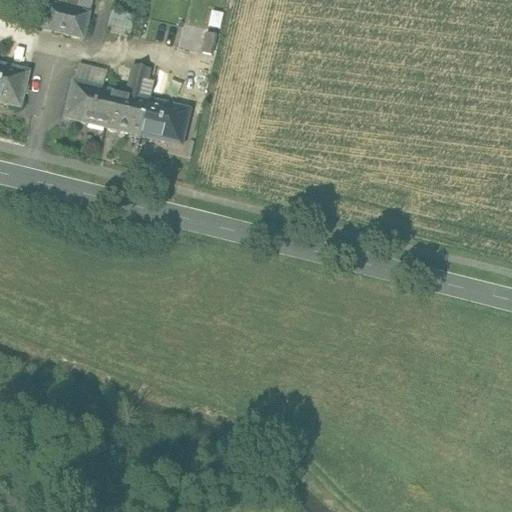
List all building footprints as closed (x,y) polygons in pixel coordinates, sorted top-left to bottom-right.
[(91,0),(46,0),(46,4),(89,15),(93,0),(91,0)] [(40,27),(46,4),(33,1),(27,24),(40,27)] [(114,3),(107,33),(131,38),(138,8),(114,3)] [(40,27),(39,31),(83,41),(89,15),(46,4),(40,27)] [(146,10),(138,8),(131,38),(140,40),(146,10)] [(205,34),(200,54),(214,57),(218,37),(205,34)] [(29,74),(0,66),(0,105),(20,111),(29,74)] [(150,71),(132,67),(125,97),(137,99),(142,82),(147,83),(150,71)] [(87,87),(72,84),(63,121),(104,131),(113,94),(102,91),(106,75),(91,72),(87,87)] [(125,97),(113,94),(104,131),(141,140),(146,121),(143,120),(148,102),(137,99),(125,97)] [(190,112),(148,102),(143,120),(146,121),(141,140),(181,149),(190,112)]
